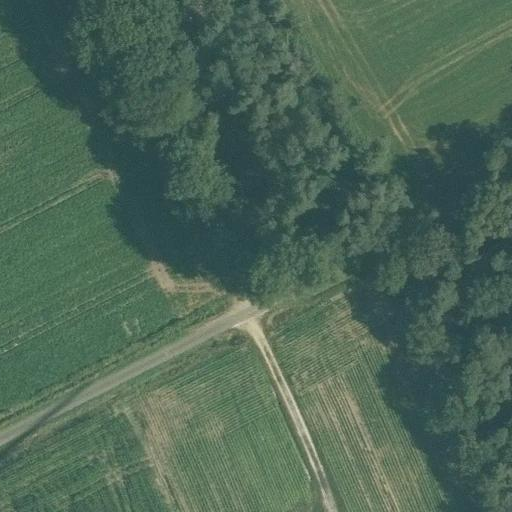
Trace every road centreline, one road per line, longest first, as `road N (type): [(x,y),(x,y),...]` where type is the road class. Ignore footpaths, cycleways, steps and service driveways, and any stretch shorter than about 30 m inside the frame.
road 1 (track): [(0,443),(511,183)]
road 2 (track): [(112,0),(333,511)]
